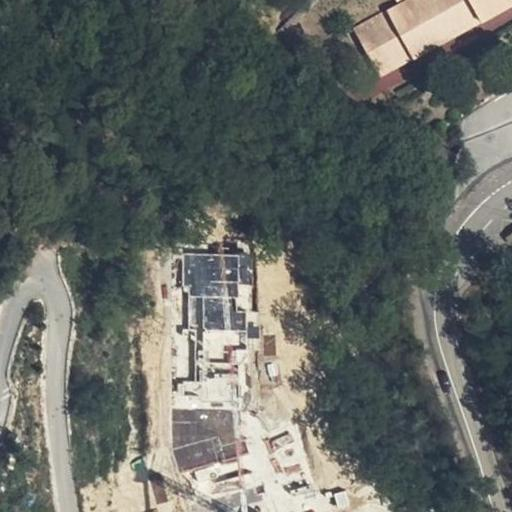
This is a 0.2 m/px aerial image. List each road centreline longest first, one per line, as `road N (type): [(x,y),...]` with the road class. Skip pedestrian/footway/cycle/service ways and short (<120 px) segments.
road 1 (secondary): [(511,184),(463,229),(444,264),(436,325),(494,511)]
road 2 (residential): [(68,511),(56,423),(57,304),(35,290),(17,311),(0,375)]
